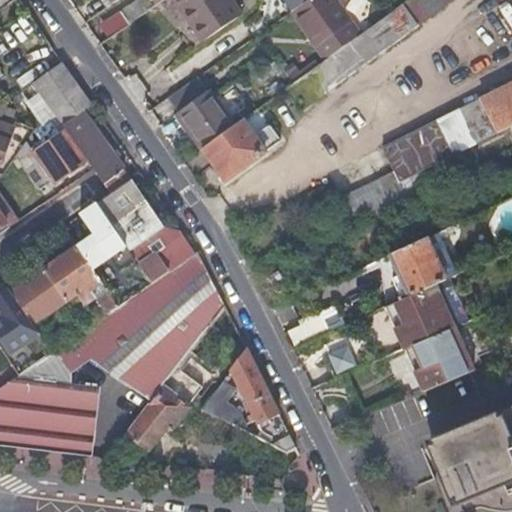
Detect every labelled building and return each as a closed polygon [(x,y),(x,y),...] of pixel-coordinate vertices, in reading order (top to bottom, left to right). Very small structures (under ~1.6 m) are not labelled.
[(131,0),(118,9),(127,23),(152,5),(148,0),(131,0)] [(228,0),(170,0),(199,41),(238,13),(228,0)] [(279,0),(288,13),(306,0),(279,0)] [(301,107),(449,0),(406,0),(391,11),(356,36),(322,60),(315,65),(290,82),(286,86),(301,107)] [(356,36),(330,0),(306,0),(288,13),(322,60),(356,36)] [(383,0),(391,11),(406,0),(383,0)] [(111,33),(127,23),(118,9),(102,20),(111,33)] [(61,122),(81,107),(89,102),(59,61),(31,81),(61,122)] [(290,82),(315,65),(312,61),(296,72),(295,69),(286,76),(290,82)] [(176,112),(205,91),(196,77),(166,98),(176,112)] [(486,138),(511,124),(511,82),(469,104),(486,138)] [(231,125),(206,90),(205,91),(176,112),(175,112),(187,129),(201,148),(231,125)] [(0,111),(9,114),(11,107),(1,104),(0,103),(0,111)] [(336,198),(350,225),(406,198),(397,181),(486,138),(469,104),(380,149),(392,172),(336,198)] [(123,166),(81,107),(61,122),(59,123),(63,128),(85,158),(91,167),(101,182),(108,191),(127,178),(128,177),(120,168),(123,166)] [(278,141),(255,108),(231,125),(201,148),(219,174),(224,180),(278,141)] [(175,112),(171,114),(183,131),(187,129),(175,112)] [(22,139),(33,125),(12,118),(10,123),(0,120),(0,158),(0,159),(2,154),(10,156),(11,154),(22,139)] [(85,158),(63,128),(31,151),(50,178),(52,182),(85,158)] [(31,151),(22,139),(11,154),(36,188),(50,178),(31,151)] [(159,226),(127,178),(108,191),(93,202),(102,217),(131,259),(138,269),(147,283),(168,268),(192,252),(192,251),(176,229),(159,226)] [(0,223),(3,221),(7,226),(17,219),(0,195),(0,223)] [(102,217),(93,202),(78,212),(77,213),(91,234),(73,246),(74,246),(89,269),(106,257),(116,270),(131,259),(102,217)] [(424,237),(379,258),(379,265),(391,260),(398,276),(390,280),(397,297),(383,303),(383,307),(393,303),(399,300),(433,285),(444,280),(424,237)] [(51,255),(54,259),(74,246),(73,246),(71,242),(51,255)] [(41,268),(63,299),(72,293),(80,304),(92,297),(103,289),(99,283),(98,282),(94,276),(89,269),(74,246),(54,259),(41,268)] [(196,251),(195,249),(192,251),(192,252),(168,268),(147,283),(125,299),(119,302),(114,306),(103,314),(83,328),(50,351),(36,361),(17,375),(2,385),(0,386),(0,448),(39,453),(88,458),(96,389),(69,386),(68,374),(87,362),(108,375),(106,377),(126,389),(126,388),(149,403),(174,368),(222,303),(196,251)] [(391,260),(379,265),(383,303),(397,297),(390,280),(398,276),(391,260)] [(48,309),(63,299),(41,268),(27,278),(48,309)] [(452,328),(433,285),(399,300),(393,303),(401,323),(391,328),(401,349),(411,345),(452,328)] [(0,340),(8,352),(37,333),(9,292),(7,289),(0,293),(0,314),(2,317),(0,317),(0,340)] [(98,306),(103,314),(114,306),(106,294),(95,301),(98,306)] [(401,323),(393,303),(383,307),(391,328),(401,323)] [(298,326),(281,334),(282,336),(285,334),(291,347),(288,348),(289,349),(328,332),(342,326),(332,305),(296,321),(298,326)] [(78,320),(83,328),(103,314),(98,306),(78,320)] [(471,371),(452,328),(411,345),(420,367),(410,371),(412,376),(392,384),(398,401),(415,394),(470,371),(471,371)] [(31,353),(36,361),(50,351),(45,343),(31,353)] [(285,410),(252,345),(229,371),(258,425),(285,410)] [(350,345),(331,353),(340,374),(359,366),(350,345)] [(411,345),(401,349),(410,371),(420,367),(411,345)] [(0,369),(0,382),(2,385),(17,375),(9,363),(0,369)] [(200,388),(174,368),(149,403),(124,436),(145,453),(165,428),(170,432),(188,408),(186,406),(200,388)] [(249,408),(227,374),(200,410),(238,426),(249,408)] [(511,410),(432,444),(455,502),(501,483),(505,482),(508,490),(511,488),(511,410)] [(294,448),(288,436),(279,441),(284,452),(294,448)] [(270,445),(283,453),(284,452),(279,441),(270,445)]
